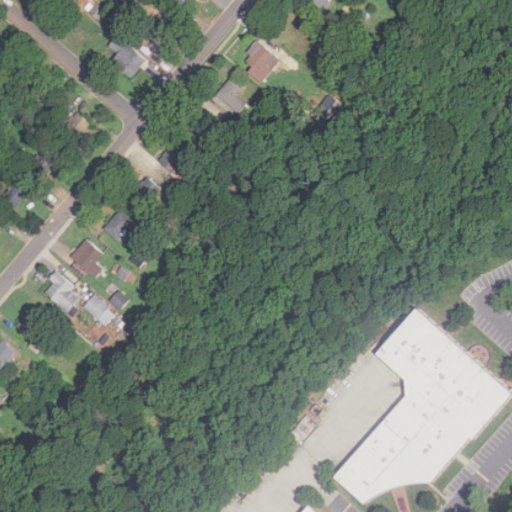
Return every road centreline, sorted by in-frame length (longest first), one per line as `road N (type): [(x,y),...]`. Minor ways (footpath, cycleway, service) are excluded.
road 1 (residential): [(245,0),(0,288)]
road 2 (residential): [(141,123),(0,3)]
